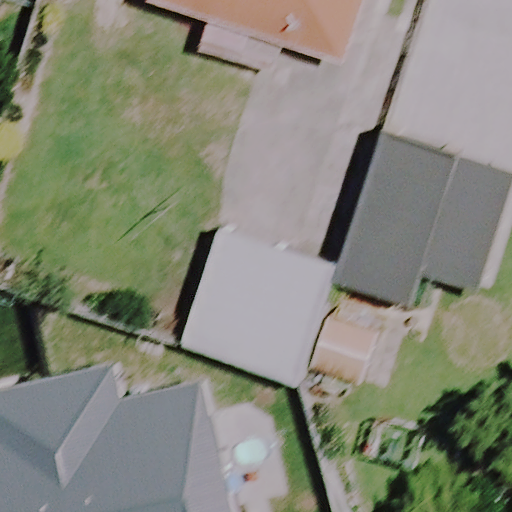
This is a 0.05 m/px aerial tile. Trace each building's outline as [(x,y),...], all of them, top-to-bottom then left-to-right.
[(0,0),(0,11),(5,13),(9,0),(0,0)] [(368,0),(161,0),(160,4),(212,21),(201,55),(273,78),(285,44),(348,64),(368,0)] [(511,211),(511,172),(393,133),(343,286),(415,310),(426,278),(484,297),(511,211)] [(300,385),(305,371),(362,390),(381,333),(324,314),(337,275),(229,239),(192,349),(300,385)] [(24,511),(11,446),(0,448),(0,511),(24,511)]
